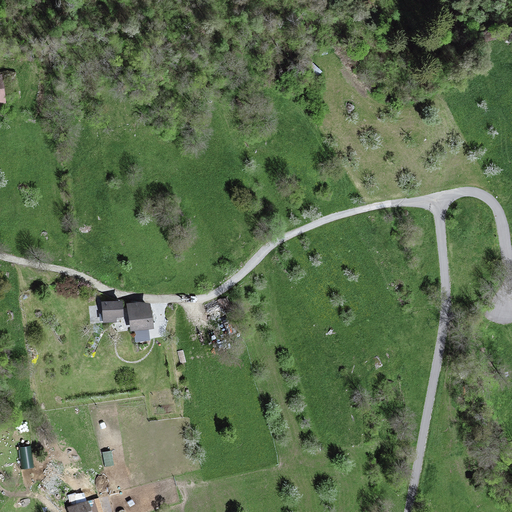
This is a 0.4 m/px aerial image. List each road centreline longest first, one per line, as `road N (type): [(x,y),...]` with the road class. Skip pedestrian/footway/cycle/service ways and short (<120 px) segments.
road 1 (track): [(442,204),(375,205),(320,221),(277,240),(227,285),(193,299),(119,295),(73,273),(0,255)]
road 2 (residential): [(408,511),(444,317),(442,204),(470,192),(492,203),(506,250),(506,287)]
